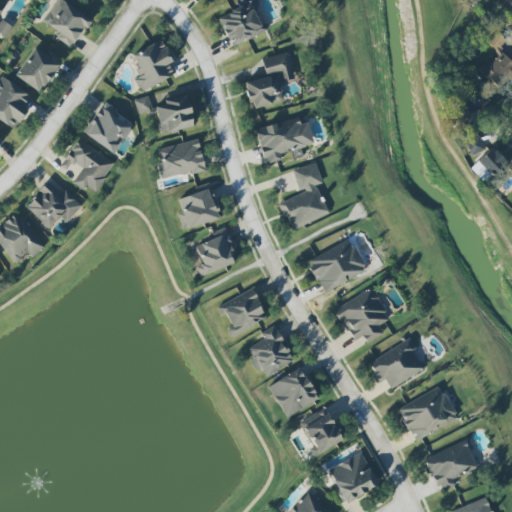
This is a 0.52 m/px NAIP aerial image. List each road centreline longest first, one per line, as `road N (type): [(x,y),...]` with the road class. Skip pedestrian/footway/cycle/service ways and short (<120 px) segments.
road 1 (residential): [(415,511),(266,249),(204,58),(156,0)]
road 2 (residential): [(0,188),(37,150),(144,0)]
